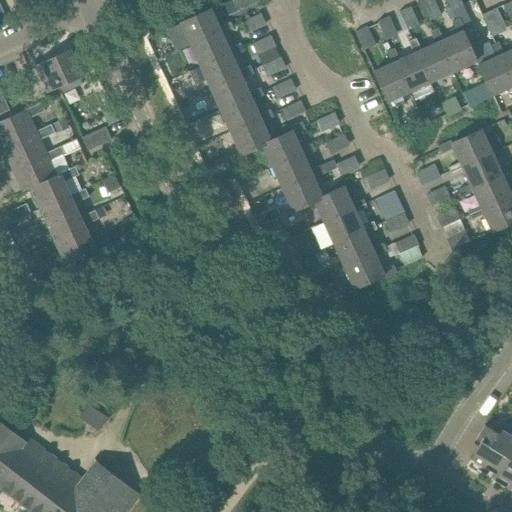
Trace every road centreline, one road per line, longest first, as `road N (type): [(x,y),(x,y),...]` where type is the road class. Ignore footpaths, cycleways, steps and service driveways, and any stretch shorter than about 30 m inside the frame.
road 1 (tertiary): [(90,6),(246,346),(301,401),(432,479)]
road 2 (residential): [(439,257),(392,150),(367,144),(341,87),(306,58),(288,19),(290,0)]
road 3 (residential): [(511,353),(432,479)]
road 4 (track): [(218,511),(301,401)]
road 5 (residential): [(0,234),(31,302),(0,355)]
